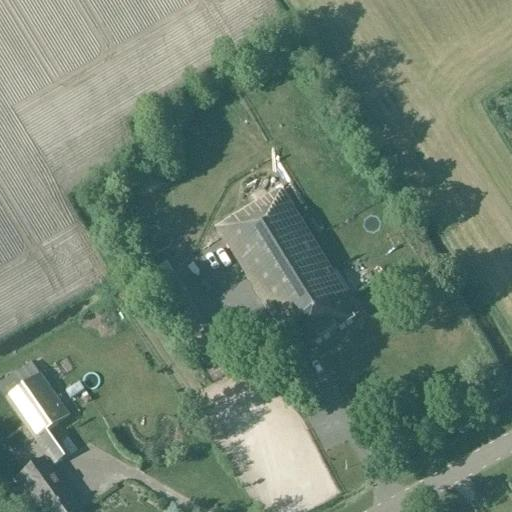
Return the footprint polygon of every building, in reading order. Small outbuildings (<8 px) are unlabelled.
[(252,196),(259,207),(218,232),(282,335),(283,335),(297,357),(358,319),(344,297),(346,296),(282,192),(280,193),(274,182),(252,196)] [(207,369),(227,357),(195,306),(175,318),(207,369)] [(320,352),(328,368),(344,360),(336,344),(320,352)] [(35,443),(46,435),(69,419),(40,378),(6,402),(35,443)] [(69,401),(83,396),(79,382),(64,387),(69,401)] [(46,460),(30,471),(16,481),(26,496),(30,493),(44,511),(79,511),(50,471),(66,460),(52,440),(50,441),(46,435),(35,443),(39,449),(46,460)]
